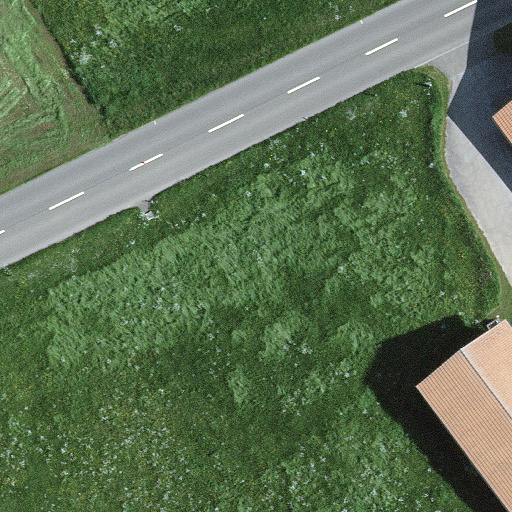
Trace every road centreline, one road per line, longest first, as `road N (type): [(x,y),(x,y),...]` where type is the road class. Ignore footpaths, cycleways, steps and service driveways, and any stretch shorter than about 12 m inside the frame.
road 1 (tertiary): [(479,0),(0,232)]
road 2 (track): [(454,11),(484,178),(511,222)]
